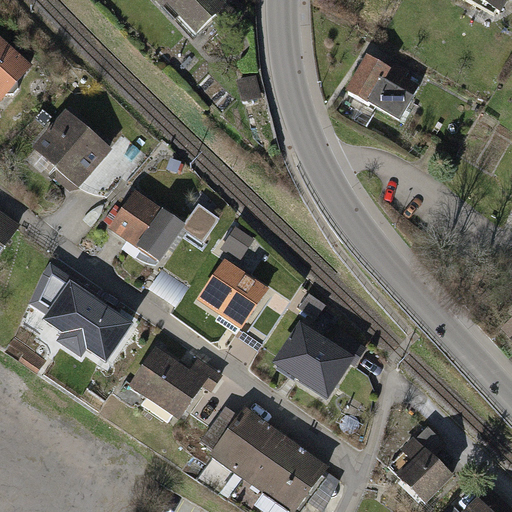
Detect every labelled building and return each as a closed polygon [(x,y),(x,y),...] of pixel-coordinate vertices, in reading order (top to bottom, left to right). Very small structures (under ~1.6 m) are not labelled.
[(239,6),(232,0),(152,0),(169,16),(175,12),(204,41),(239,6)] [(511,1),(511,0),(473,0),(503,17),(511,1)] [(35,68),(0,40),(0,101),(4,105),(35,68)] [(385,64),(366,54),(346,91),(401,120),(420,85),(406,77),(409,70),(388,59),(385,64)] [(117,154),(71,116),(39,155),(85,193),(117,154)] [(191,233),(137,196),(113,232),(167,268),(191,233)] [(0,268),(25,234),(0,215),(0,268)] [(220,251),(242,262),(256,236),(234,225),(220,251)] [(105,368),(134,327),(104,307),(108,302),(50,264),(45,273),(32,307),(49,321),(43,329),(63,342),(58,349),(82,365),(88,356),(105,368)] [(278,297),(229,269),(203,304),(249,336),(278,297)] [(151,289),(176,308),(190,290),(165,271),(151,289)] [(336,347),(305,328),(278,372),(331,405),(353,370),(359,373),(370,355),(342,338),(336,347)] [(195,375),(157,351),(132,390),(186,426),(207,394),(213,398),(225,381),(201,366),(195,375)] [(287,511),(306,511),(334,474),(250,414),(216,461),(287,511)] [(396,480),(425,509),(454,480),(414,439),(400,452),(412,465),(396,480)] [(511,511),(511,510),(490,488),(465,511),(511,511)]
